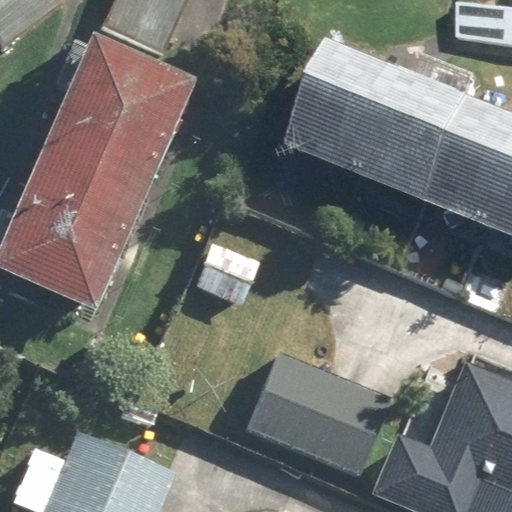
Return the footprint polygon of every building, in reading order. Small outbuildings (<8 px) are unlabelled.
[(0,0),(0,30),(16,48),(64,4),(60,0),(0,0)] [(115,0),(104,24),(166,54),(191,0),(115,0)] [(511,3),(461,0),(458,44),(511,47),(511,3)] [(511,105),(345,37),(301,144),(511,230),(511,105)] [(0,276),(102,320),(200,94),(97,49),(0,274),(0,276)] [(247,308),(264,268),(215,247),(198,287),(247,308)] [(393,401),(279,351),(244,431),(359,480),(393,401)] [(434,450),(399,435),(374,495),(414,511),(511,511),(511,378),(471,361),(434,450)] [(65,466),(37,454),(14,507),(24,511),(166,511),(181,479),(79,435),(65,466)]
